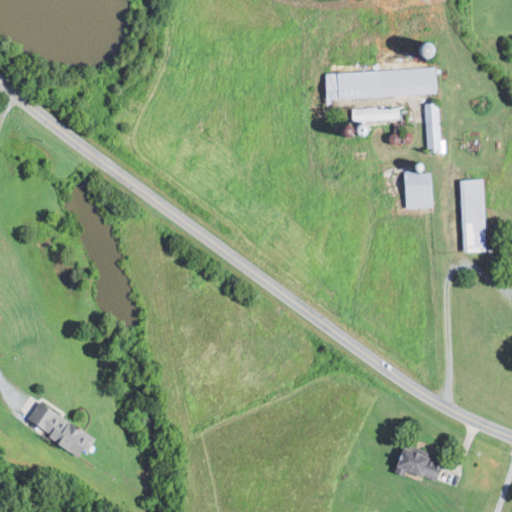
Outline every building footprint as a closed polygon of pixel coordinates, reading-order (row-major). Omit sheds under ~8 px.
[(440,93),(439,67),(330,72),(331,99),(440,93)] [(427,102),(429,150),(442,150),(441,102),(427,102)] [(355,120),(402,119),(402,107),(355,108),(355,120)] [(410,208),(436,207),(435,172),(409,173),(410,208)] [(465,179),(467,250),(488,249),(486,179),(465,179)] [(103,435),(40,402),(29,423),(92,457),(103,435)] [(428,482),(436,463),(423,458),(425,451),(406,444),(404,449),(393,445),(385,465),(428,482)]
